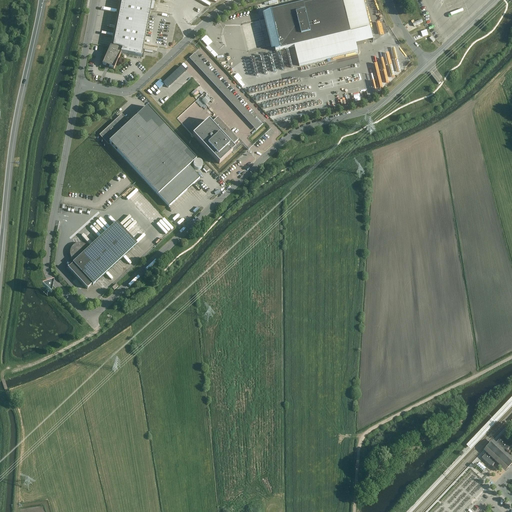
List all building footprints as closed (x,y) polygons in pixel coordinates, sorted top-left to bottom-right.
[(121,0),(113,47),(111,46),(110,46),(102,65),(114,70),(121,53),(142,57),(152,0),(121,0)] [(351,33),(342,0),(318,0),(266,13),(276,52),(351,33)] [(262,22),(244,26),(250,50),(270,46),(268,36),(265,36),(262,22)] [(201,97),(206,103),(210,100),(206,94),(201,97)] [(108,144),(109,143),(169,207),(200,179),(189,167),(196,160),(147,107),(129,124),(122,117),(101,136),(108,144)] [(298,119),(316,113),(315,109),(309,111),(309,113),(297,117),(298,119)] [(208,121),(193,136),(219,164),(235,150),(232,146),(238,140),(217,117),(211,123),(208,121)] [(194,168),(194,169),(195,169),(195,170),(196,170),(197,170),(198,170),(199,170),(200,170),(201,169),(202,168),(202,167),(202,166),(202,165),(202,164),(202,163),(201,163),(201,162),(200,162),(199,161),(198,161),(197,161),(196,161),(195,162),(194,163),(194,164),(193,164),(193,165),(193,166),(193,167),(194,168)] [(140,193),(137,190),(136,191),(134,188),(124,197),(130,203),(140,193)] [(127,230),(136,221),(133,218),(124,227),(127,230)] [(159,221),(157,222),(166,232),(168,231),(159,221)] [(75,245),(74,245),(72,247),(72,248),(71,249),(70,250),(70,251),(70,252),(70,253),(70,254),(70,255),(70,256),(70,257),(71,258),(71,259),(72,259),(72,260),(73,261),(74,262),(73,264),(69,268),(68,268),(87,290),(88,289),(92,284),(93,285),(137,245),(117,223),(89,249),(88,248),(88,247),(87,246),(86,246),(86,245),(85,245),(84,244),(83,244),(82,244),(81,244),(80,244),(79,244),(78,244),(77,244),(76,244),(76,245),(75,245)] [(141,227),(132,236),(135,238),(144,230),(141,227)] [(175,248),(186,237),(183,234),(172,245),(175,248)] [(505,413),(511,405),(511,397),(501,410),(505,413)] [(488,452),(486,453),(481,458),(490,467),(492,467),(497,462),(497,461),(504,453),(506,453),(511,446),(511,443),(504,436),(502,436),(495,443),(495,445),(492,449),(488,452)] [(497,461),(497,462),(498,463),(501,466),(505,470),(507,471),(509,469),(511,465),(511,458),(510,457),(506,453),(504,453),(500,457),(497,461)]
